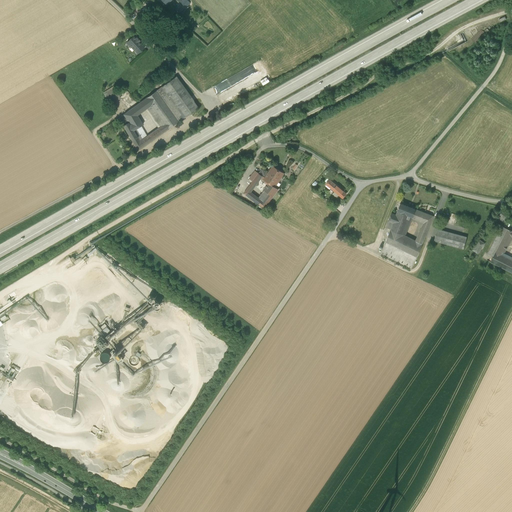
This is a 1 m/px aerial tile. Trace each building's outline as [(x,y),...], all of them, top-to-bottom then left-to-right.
[(182,0),(180,2),(180,3),(186,8),(186,9),(191,4),(186,0),(182,0)] [(180,3),(174,9),(178,12),(180,15),(186,8),(180,3)] [(187,19),(186,20),(184,23),(190,28),(193,24),(187,19)] [(141,44),(138,42),(136,39),(133,36),(127,42),(129,45),(129,46),(131,47),(132,47),(134,50),(141,44)] [(144,48),(141,44),(134,50),(138,54),(144,48)] [(256,65),(212,85),(217,94),(234,86),(238,94),(246,90),(246,91),(253,88),(252,86),(255,84),(256,87),(264,83),(256,65)] [(198,107),(176,76),(161,87),(184,118),(198,107)] [(184,118),(161,87),(147,97),(152,105),(165,123),(168,129),(184,118)] [(105,97),(110,105),(120,100),(115,91),(105,97)] [(119,118),(123,125),(129,123),(132,128),(141,122),(137,115),(147,109),(152,105),(147,97),(119,118)] [(165,123),(152,105),(147,109),(160,127),(165,123)] [(141,122),(132,128),(129,123),(123,125),(138,150),(146,145),(142,139),(140,141),(133,131),(136,129),(143,125),(141,122)] [(160,127),(157,129),(161,134),(168,129),(165,123),(160,127)] [(142,139),(136,129),(133,131),(140,141),(142,139)] [(142,139),(146,145),(158,136),(154,131),(142,139)] [(284,173),(273,166),(268,173),(265,178),(264,180),(269,183),(275,187),(284,173)] [(265,178),(268,173),(262,169),(259,173),(263,176),(265,178)] [(251,184),(259,173),(255,171),(248,181),(251,184)] [(263,176),(259,173),(251,184),(250,185),(254,189),(263,176)] [(326,185),(331,189),(335,184),(330,180),(326,185)] [(278,190),(275,187),(269,183),(264,190),(265,191),(262,195),(267,198),(270,194),(273,197),(278,190)] [(335,184),(331,189),(343,199),(347,194),(335,184)] [(251,192),(252,191),(248,188),(244,193),(256,203),(259,198),(251,192)] [(267,198),(262,195),(259,198),(256,203),(264,209),(273,197),(270,194),(267,198)] [(416,209),(400,203),(397,211),(411,216),(413,217),(416,209)] [(433,216),(416,209),(413,217),(412,218),(424,223),(430,225),(433,216)] [(390,230),(386,243),(395,248),(401,234),(403,235),(406,228),(411,216),(397,211),(396,215),(390,230)] [(452,213),(444,211),(441,219),(449,222),(452,213)] [(509,217),(502,212),(498,217),(501,219),(500,220),(502,222),(504,220),(506,221),(509,217)] [(390,230),(396,215),(391,213),(386,228),(390,230)] [(422,244),(430,225),(424,223),(416,241),(422,244)] [(511,235),(511,234),(511,230),(507,229),(502,226),(487,254),(493,257),(496,251),(503,255),(505,253),(503,252),(511,235)] [(467,237),(437,229),(434,241),(463,249),(467,237)] [(417,258),(422,244),(416,241),(403,235),(401,234),(395,248),(417,258)] [(479,240),(472,250),(478,254),(485,244),(479,240)] [(412,269),(417,258),(395,248),(386,243),(380,254),(412,269)] [(511,259),(503,255),(496,251),(493,257),(490,262),(511,272),(511,259)] [(95,342),(101,348),(109,342),(107,340),(118,331),(114,328),(104,337),(103,335),(95,342)] [(110,353),(118,362),(122,359),(114,350),(110,353)] [(108,352),(101,355),(103,362),(111,360),(108,352)]
